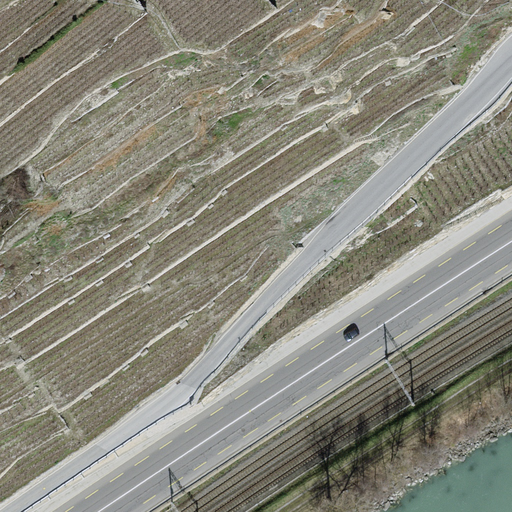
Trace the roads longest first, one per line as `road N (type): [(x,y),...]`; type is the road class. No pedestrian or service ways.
road 1 (unclassified): [(10,511),(192,383),(333,234),(511,65)]
road 2 (primary): [(97,511),(511,240)]
road 3 (track): [(511,362),(282,511)]
